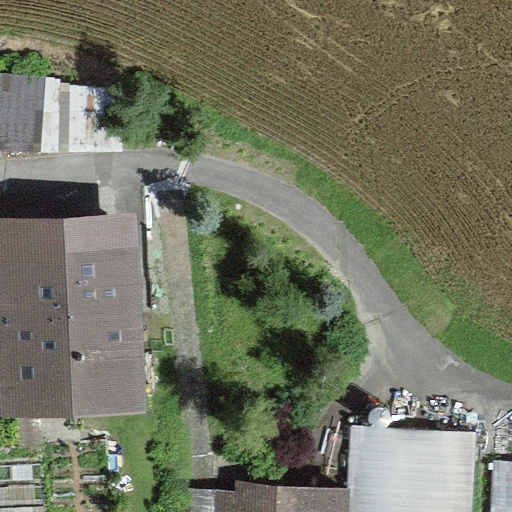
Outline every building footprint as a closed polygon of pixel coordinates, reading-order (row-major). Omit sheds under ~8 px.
[(44,126),(45,77),(0,76),(0,153),(58,154),(59,126),(44,126)] [(0,329),(9,329),(12,391),(131,386),(124,224),(6,229),(5,222),(0,222),(0,279),(7,279),(8,300),(0,300),(0,329)] [(475,511),(480,432),(359,424),(353,511),(475,511)] [(511,511),(511,461),(493,461),(491,511),(511,511)] [(347,511),(349,488),(245,482),(244,499),(224,498),(222,511),(347,511)]
